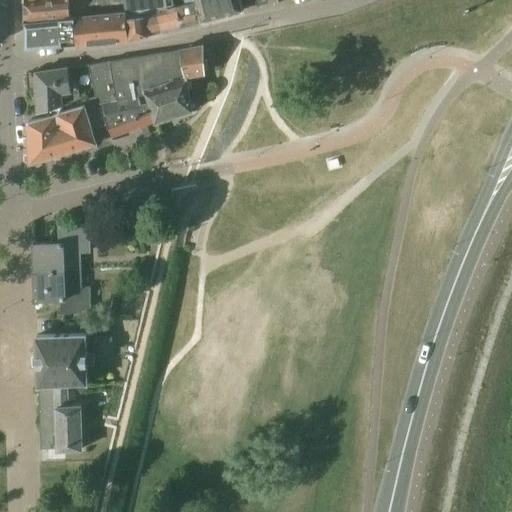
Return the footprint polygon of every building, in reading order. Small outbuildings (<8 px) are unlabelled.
[(25,0),(25,10),(25,21),(37,20),(49,19),(50,19),(62,18),(74,17),(80,16),(83,16),(86,15),(106,13),(126,11),(125,0),(25,0)] [(125,0),(126,11),(126,16),(147,14),(150,34),(163,30),(159,9),(174,5),(173,0),(125,0)] [(239,0),(173,0),(174,5),(177,4),(194,0),(196,0),(201,21),(241,10),(241,8),(239,0)] [(196,0),(194,0),(177,4),(182,26),(201,21),(196,0)] [(174,5),(159,9),(163,30),(172,28),(182,26),(177,4),(174,5)] [(37,20),(25,21),(25,35),(25,49),(45,47),(64,45),(64,44),(71,44),(77,44),(103,41),(128,39),(128,33),(127,27),(127,26),(127,21),(126,16),(126,11),(106,13),(86,15),(83,16),(80,16),(74,17),(62,18),(50,19),(49,19),(37,20)] [(147,14),(126,16),(127,21),(127,26),(127,27),(128,33),(128,39),(139,36),(150,34),(147,14)] [(203,45),(182,49),(187,74),(205,72),(205,70),(208,70),(207,59),(204,59),(204,48),(203,47),(203,45)] [(96,96),(84,99),(97,139),(112,135),(113,136),(155,121),(152,112),(149,102),(148,98),(147,94),(145,89),(166,82),(187,76),(187,74),(185,61),(182,49),(181,49),(180,49),(89,64),(96,96)] [(52,69),(36,72),(37,92),(38,112),(51,108),(60,105),(64,105),(63,99),(63,93),(68,93),(72,92),(70,79),(69,67),(52,69)] [(166,82),(145,89),(147,94),(148,98),(149,102),(152,112),(155,121),(155,122),(174,116),(193,110),(190,93),(187,76),(166,82)] [(97,139),(84,99),(84,98),(64,105),(60,105),(51,108),(52,113),(29,120),(30,153),(31,162),(98,141),(98,140),(97,141),(97,139)] [(60,241),(34,242),(35,271),(81,269),(79,226),(60,227),(60,241)] [(90,287),(81,287),(81,269),(35,271),(36,299),(62,298),(63,311),(82,311),(82,308),(90,308),(90,287)] [(105,319),(78,320),(79,333),(106,333),(105,319)] [(39,384),(68,383),(88,383),(86,333),(37,335),(39,384)] [(39,384),(41,449),(82,448),(81,405),(68,405),(68,383),(39,384)]
